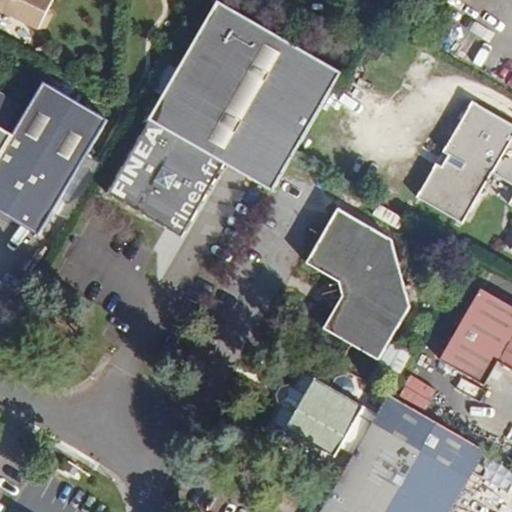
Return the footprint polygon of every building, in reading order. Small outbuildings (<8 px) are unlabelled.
[(47,9),(36,3),(37,0),(0,0),(0,10),(37,29),(38,27),(44,27),(50,15),(46,10),(47,9)] [(51,0),(37,0),(36,3),(47,9),(51,0)] [(225,165),(273,192),(295,155),(341,75),(217,4),(108,193),(183,237),(225,165)] [(108,120),(45,82),(13,136),(0,157),(0,213),(39,236),(108,120)] [(21,104),(0,90),(0,127),(5,131),(21,104)] [(511,124),(472,102),(443,153),(448,156),(441,167),(436,164),(416,198),(462,224),(491,174),(511,186),(511,200),(509,205),(511,206),(511,248),(511,250),(511,124)] [(0,127),(0,157),(13,136),(5,131),(0,127)] [(339,283),(342,297),(323,330),(379,361),(410,308),(393,241),(338,209),(306,264),(339,283)] [(511,308),(481,290),(440,361),(484,387),(498,363),(511,371),(511,308)] [(282,406),(272,423),(270,427),(270,433),(273,438),(278,442),(285,428),(303,440),(334,458),(364,406),(303,371),(293,386),(290,384),(283,387),(277,395),(279,404),(282,406)] [(428,408),(439,389),(413,375),(402,394),(428,408)] [(451,511),(487,450),(389,394),(321,511),(451,511)] [(303,440),(285,428),(278,442),(296,452),(303,440)] [(492,500),(511,502),(511,476),(495,474),(492,500)]
